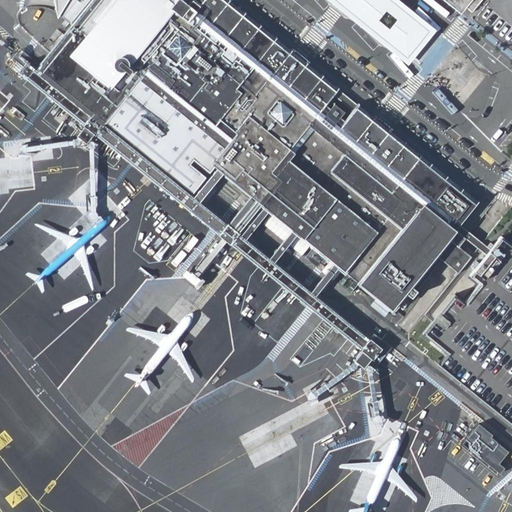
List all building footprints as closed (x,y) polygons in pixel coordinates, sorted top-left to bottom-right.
[(70,0),(65,9),(73,15),(72,19),(41,56),(34,64),(200,198),(222,170),(253,195),(231,223),(238,229),(261,201),(290,224),(267,252),(275,258),(298,231),(390,305),(398,312),(442,257),(454,266),(463,273),(476,256),(462,246),(468,238),(463,234),(458,230),(478,204),(416,153),(380,124),(297,59),(223,0),(70,0)] [(440,29),(403,0),(331,0),(412,64),(440,29)] [(451,0),(455,3),(463,9),(467,4),(474,9),(480,0),(451,0)] [(30,61),(22,71),(88,125),(79,136),(88,144),(97,133),(366,351),(358,360),(367,369),(375,358),(376,359),(384,349),(275,258),(267,252),(238,229),(231,223),(200,198),(34,64),(30,61)] [(468,238),(462,246),(476,256),(482,261),(488,253),(473,242),(468,238)] [(424,333),(446,352),(437,365),(511,421),(511,242),(508,248),(498,240),(488,253),(482,261),(470,277),(477,284),(462,304),(453,298),(424,333)] [(511,452),(480,425),(463,445),(503,480),(511,469),(511,466),(505,461),(511,452)]
